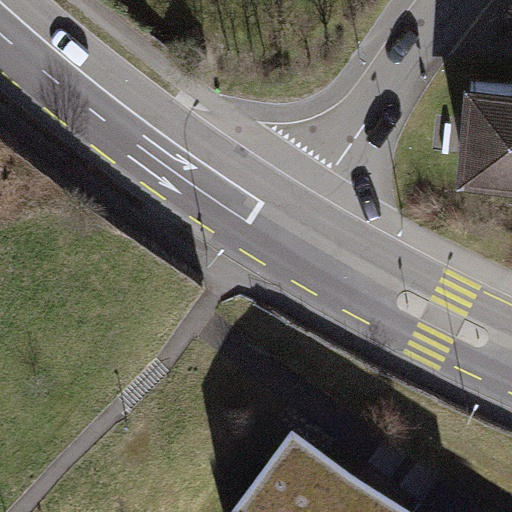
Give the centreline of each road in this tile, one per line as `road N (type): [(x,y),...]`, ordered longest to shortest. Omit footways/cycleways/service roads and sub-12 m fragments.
road 1 (secondary): [(275,229),(0,17)]
road 2 (residential): [(275,229),(323,182),(457,0)]
road 3 (secondary): [(511,352),(275,229)]
